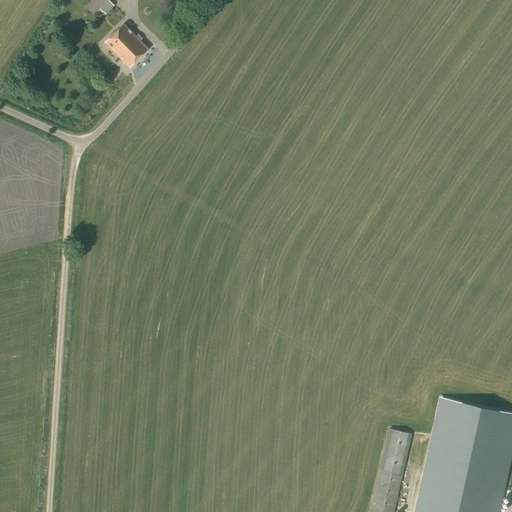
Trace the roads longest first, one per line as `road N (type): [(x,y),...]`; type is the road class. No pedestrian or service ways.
road 1 (unclassified): [(46,511),(71,178),(83,140)]
road 2 (unclassified): [(83,140),(204,0)]
